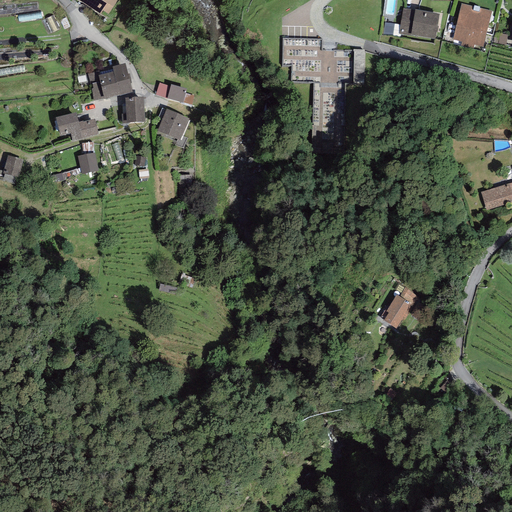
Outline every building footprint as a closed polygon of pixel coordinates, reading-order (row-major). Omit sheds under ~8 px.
[(117,0),(78,0),(100,14),(102,10),(109,14),(117,0)] [(453,40),(462,42),(461,46),(473,49),(474,45),(483,47),(492,11),(462,4),(453,40)] [(411,35),(415,10),(403,9),(399,34),(411,35)] [(415,10),(411,35),(435,39),(439,14),(415,10)] [(284,62),(297,62),(297,56),(308,56),(308,49),(315,49),(315,39),(284,38),(284,62)] [(352,52),(352,87),(362,87),(362,52),(352,52)] [(125,63),(112,67),(113,72),(119,96),(132,92),(130,84),(131,83),(129,74),(128,74),(125,63)] [(99,70),(87,74),(90,84),(92,83),(100,81),(98,76),(100,76),(99,70)] [(119,96),(113,72),(100,76),(98,76),(100,81),(104,98),(105,99),(119,96)] [(100,81),(92,83),(93,89),(91,89),(94,101),(104,98),(100,81)] [(166,98),(170,86),(160,83),(156,95),(166,98)] [(186,89),(171,85),(170,86),(166,98),(182,103),(186,89)] [(143,97),(125,98),(127,124),(145,123),(143,97)] [(188,118),(166,109),(157,131),(179,140),(188,118)] [(76,112),(55,117),(60,136),(70,134),(72,141),(98,134),(94,119),(83,122),(83,121),(78,122),(76,112)] [(95,153),(78,157),(82,175),(99,171),(95,153)] [(23,160),(8,156),(3,173),(18,177),(23,160)] [(145,158),(136,156),(134,165),(143,167),(145,158)] [(511,182),(481,192),(486,210),(511,202),(511,182)] [(181,282),(192,288),(197,280),(185,274),(181,282)] [(418,296),(404,288),(399,296),(396,295),(386,312),(388,313),(383,321),(396,329),(402,319),(404,320),(418,296)]
